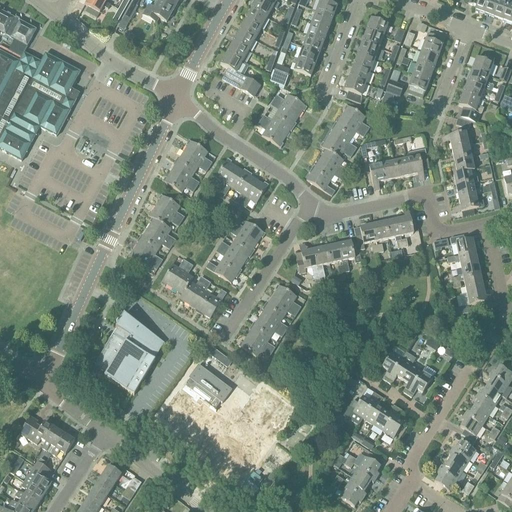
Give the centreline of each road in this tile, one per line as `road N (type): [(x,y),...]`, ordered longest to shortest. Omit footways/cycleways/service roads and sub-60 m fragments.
road 1 (tertiary): [(41,385),(175,96)]
road 2 (residential): [(309,205),(297,185),(175,96)]
road 3 (residential): [(221,341),(309,205)]
road 4 (residential): [(175,96),(110,61),(56,16)]
road 5 (residential): [(410,482),(417,450),(470,367)]
road 6 (residential): [(205,511),(105,434)]
